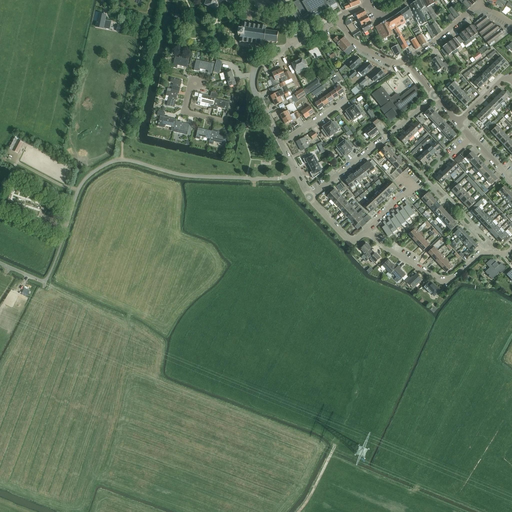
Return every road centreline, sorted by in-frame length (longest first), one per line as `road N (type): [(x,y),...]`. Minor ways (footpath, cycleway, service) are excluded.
road 1 (unclassified): [(70,209),(93,171),(121,160),(197,176),(296,172)]
road 2 (residential): [(365,231),(438,280),(448,281),(480,254),(511,249)]
road 3 (residential): [(308,197),(434,96)]
